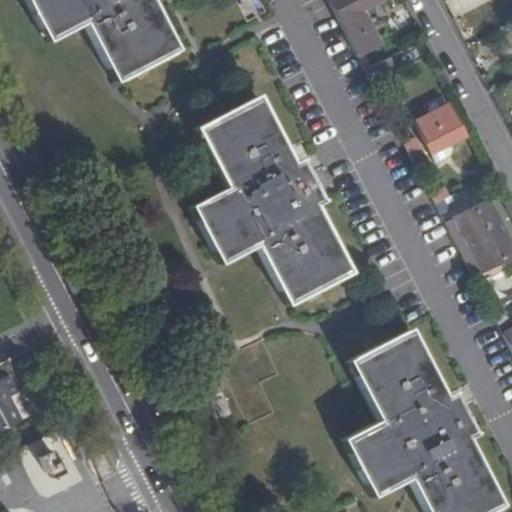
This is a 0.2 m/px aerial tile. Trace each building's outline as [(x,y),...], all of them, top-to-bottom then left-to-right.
[(25,0),(47,42),(83,23),(113,82),(175,51),(148,0),(25,0)] [(327,0),(358,58),(362,56),(379,47),(364,19),(362,14),(372,9),(389,0),(327,0)] [(366,73),(371,71),(362,56),(358,58),(366,73)] [(397,75),(390,61),(371,71),(366,73),(373,87),(397,75)] [(256,97),(214,119),(196,129),(226,189),(191,208),(219,262),(255,244),(287,304),(306,294),(346,272),(312,205),(317,203),(297,162),(291,165),(256,97)] [(449,108),(415,125),(436,165),(469,147),(449,108)] [(411,140),(403,144),(417,171),(423,183),(431,179),(411,140)] [(457,219),(484,271),(511,255),(511,246),(489,202),(457,219)] [(457,219),(445,225),(472,277),(484,271),(457,219)] [(511,330),(502,336),(511,354),(511,330)] [(374,496),(404,481),(410,477),(427,511),(485,511),(500,505),(464,437),(472,434),(451,393),(444,397),(410,331),(349,361),(380,420),(374,423),(344,439),(374,496)] [(9,376),(0,380),(0,432),(22,420),(9,398),(18,393),(9,376)] [(49,449),(36,456),(47,478),(60,471),(49,449)]
